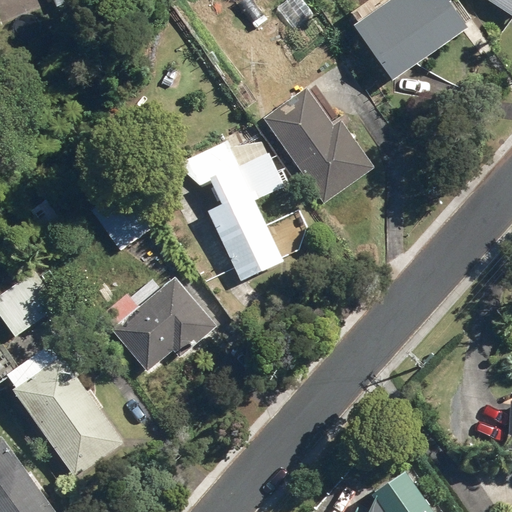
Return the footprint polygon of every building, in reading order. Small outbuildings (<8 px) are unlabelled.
[(337,0),(349,18),(378,0),(337,0)] [(398,0),(363,26),(402,81),(477,26),(458,0),(398,0)] [(511,0),(495,0),(511,11),(511,0)] [(272,118),(330,202),(382,167),(349,120),(341,125),(315,88),(272,118)] [(289,187),(268,142),(235,147),(231,139),(192,156),(247,280),(289,261),(261,199),(289,187)] [(94,211),(125,251),(160,225),(130,184),(94,211)] [(0,299),(0,310),(20,338),(64,306),(40,271),(0,299)] [(117,328),(153,370),(179,349),(186,358),(223,328),(182,278),(146,308),(133,293),(109,313),(120,326),(117,328)] [(20,392),(80,479),(131,444),(62,345),(14,378),(22,390),(20,392)] [(0,511),(61,511),(11,436),(0,442),(0,511)] [(420,511),(400,482),(366,504),(369,508),(367,511),(362,511),(356,509),(354,511),(420,511)]
